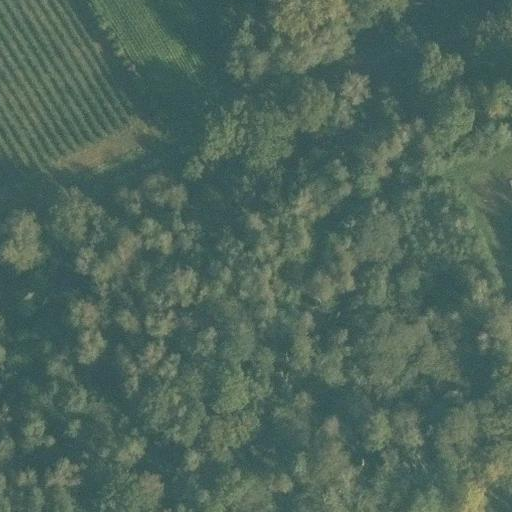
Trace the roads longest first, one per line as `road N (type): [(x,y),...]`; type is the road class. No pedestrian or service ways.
road 1 (track): [(192,511),(194,488),(405,190),(511,127)]
road 2 (unclassified): [(511,263),(467,147)]
